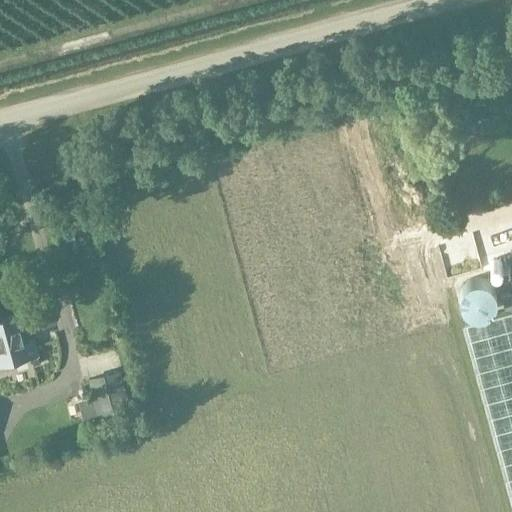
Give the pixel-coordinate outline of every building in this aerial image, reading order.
[(65,241),(74,238),(71,225),(61,227),(65,241)] [(484,278),(477,277),(471,279),(465,282),(462,287),(460,293),(460,300),(463,305),(467,310),(473,313),(479,314),(485,312),(491,309),(495,304),(497,298),(496,291),(494,285),(489,281),(484,278)] [(511,309),(463,323),(511,503),(511,309)] [(0,364),(0,365),(37,355),(33,339),(23,341),(16,315),(0,318),(0,364)] [(100,364),(97,338),(83,340),(85,366),(100,364)]
